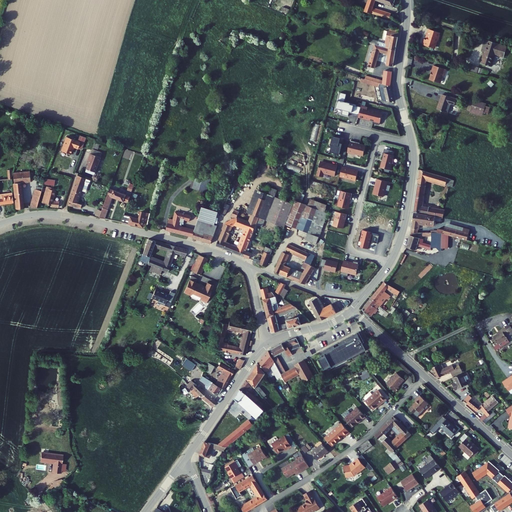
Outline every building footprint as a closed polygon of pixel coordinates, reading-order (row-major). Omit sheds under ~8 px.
[(393,3),(384,0),(366,0),(364,13),(386,21),(388,15),(375,10),(377,3),(391,8),(393,3)] [(371,26),(367,24),(361,42),(365,43),(371,26)] [(437,30),(428,27),(425,35),(426,35),(425,38),(424,38),(423,38),(423,39),(421,43),(432,46),(435,38),(437,37),(438,33),(436,32),(437,30)] [(385,38),(383,38),(383,41),(389,42),(387,48),(369,41),(368,45),(373,47),(394,54),(397,37),(385,34),(385,38)] [(478,61),(488,64),(492,52),(501,55),(504,45),(489,40),(485,38),(482,38),(480,45),(482,46),(481,49),(478,61)] [(390,71),(394,54),(373,47),(368,68),(374,69),(377,55),(385,58),(383,69),(390,71)] [(445,67),(432,63),(430,70),(430,71),(431,73),(429,74),(428,77),(437,80),(439,79),(441,74),(443,73),(445,67)] [(481,74),(483,69),(472,66),(471,71),(481,74)] [(391,75),(382,74),(383,83),(376,80),(374,83),(383,86),(390,89),(391,75)] [(390,89),(383,86),(387,105),(394,103),(390,89)] [(347,94),(341,92),(336,108),(343,110),(342,114),(349,117),(351,112),(352,112),(352,114),(359,116),(362,108),(350,105),(351,103),(345,102),(347,94)] [(437,108),(446,111),(449,103),(455,104),(457,98),(442,93),(437,108)] [(471,109),(483,113),(487,102),(474,98),(471,109)] [(368,108),(362,106),(362,108),(359,116),(359,117),(374,122),(373,124),(380,126),(383,114),(368,110),(368,108)] [(71,130),(66,144),(76,147),(78,140),(83,141),(83,140),(85,135),(71,130)] [(340,138),(333,136),(330,144),(332,144),(330,152),(339,155),(343,144),(339,143),(340,138)] [(366,146),(351,141),(347,153),(353,155),(354,154),(363,156),(366,146)] [(105,153),(94,149),(92,153),(94,154),(92,158),(89,164),(98,168),(105,153)] [(395,153),(384,150),(381,161),(382,161),(380,169),(389,172),(391,166),(392,167),(394,161),(393,161),(395,153)] [(331,166),(319,163),(316,175),(322,177),(322,173),(334,176),(337,166),(332,164),(331,166)] [(193,184),(208,189),(214,168),(199,164),(193,184)] [(287,164),(286,169),(300,172),(301,167),(287,164)] [(451,173),(423,165),(414,206),(437,211),(444,212),(447,204),(423,199),(429,175),(449,180),(451,173)] [(32,167),(15,168),(17,204),(25,204),(23,179),(33,178),(35,178),(34,175),(33,175),(32,167)] [(357,172),(342,167),(339,177),(355,181),(357,172)] [(89,174),(81,171),(71,201),(84,205),(85,201),(80,200),(83,191),(89,174)] [(89,174),(83,191),(86,193),(89,185),(91,184),(94,175),(89,174)] [(49,177),(43,175),(34,202),(41,202),(49,177)] [(0,178),(0,200),(15,199),(14,189),(0,190),(0,178)] [(58,185),(50,182),(44,200),(53,202),(52,204),(60,205),(62,198),(61,198),(60,199),(54,197),(58,185)] [(273,186),(263,182),(261,189),(256,187),(247,210),(252,212),(260,216),(273,186)] [(386,185),(375,182),(374,187),(375,188),(372,197),(382,200),(386,185)] [(133,193),(112,185),(106,202),(111,204),(115,194),(131,199),(133,193)] [(277,187),(273,186),(260,216),(285,226),(287,222),(295,202),(275,194),(277,187)] [(354,193),(343,191),(340,205),(349,207),(351,198),(352,199),(354,193)] [(310,204),(297,198),(295,202),(287,222),(302,228),(300,233),(306,235),(305,237),(319,242),(330,212),(327,210),(329,204),(312,198),(310,204)] [(107,215),(111,204),(106,202),(103,208),(101,214),(107,215)] [(219,210),(203,205),(199,219),(215,223),(219,210)] [(260,216),(252,212),(249,219),(238,215),(240,209),(236,207),(233,215),(234,216),(236,223),(247,228),(241,241),(237,239),(235,244),(226,240),(232,224),(227,221),(218,243),(244,254),(250,241),(260,216)] [(410,226),(416,227),(419,218),(434,220),(435,216),(437,211),(415,207),(410,226)] [(141,216),(125,213),(123,219),(144,224),(144,222),(148,222),(150,217),(151,210),(142,208),(141,216)] [(167,229),(194,236),(196,229),(180,225),(182,218),(191,220),(192,214),(177,210),(174,218),(170,217),(167,229)] [(348,214),(337,212),(334,226),(344,228),(345,218),(347,219),(348,214)] [(236,223),(234,216),(227,221),(232,224),(236,223)] [(468,235),(471,224),(446,218),(444,225),(436,225),(436,227),(437,227),(439,227),(468,235)] [(215,223),(199,219),(196,229),(194,236),(194,237),(212,241),(219,224),(215,223)] [(471,224),(468,235),(475,237),(478,227),(471,224)] [(410,226),(409,229),(423,232),(423,230),(429,230),(429,237),(423,236),(422,240),(428,241),(438,242),(439,227),(437,227),(436,227),(428,226),(416,227),(410,226)] [(423,232),(409,229),(406,241),(416,243),(417,239),(422,240),(423,236),(424,232),(423,232)] [(150,255),(148,260),(151,262),(162,266),(169,269),(177,250),(181,251),(183,245),(149,236),(144,251),(150,254),(151,251),(154,243),(169,248),(165,257),(164,260),(150,255)] [(310,249),(290,240),(287,247),(307,255),(303,264),(306,265),(304,269),(285,261),(289,250),(283,248),(275,269),(306,280),(315,264),(311,262),(317,251),(310,248),(310,249)] [(249,249),(252,242),(250,241),(244,254),(250,256),(252,250),(249,249)] [(200,250),(193,268),(202,271),(207,258),(205,257),(207,254),(200,250)] [(270,252),(265,250),(262,259),(267,261),(270,252)] [(150,254),(150,255),(164,260),(165,257),(151,251),(150,254)] [(325,260),(320,258),(318,265),(323,266),(322,268),(334,272),(337,262),(325,259),(325,260)] [(350,263),(341,261),(338,274),(345,276),(345,272),(354,274),(356,265),(355,265),(355,262),(351,261),(350,263)] [(160,271),(162,266),(151,262),(150,267),(160,271)] [(192,276),(191,276),(186,288),(193,291),(194,290),(203,293),(202,295),(209,298),(216,282),(209,279),(207,283),(206,285),(198,281),(198,279),(192,276)] [(385,276),(372,293),(381,300),(389,290),(384,286),(386,284),(397,290),(400,286),(390,281),(385,276)] [(275,290),(279,294),(286,287),(289,285),(283,282),(275,290)] [(286,287),(279,294),(283,297),(289,291),(286,287)] [(276,294),(273,289),(269,290),(262,292),(268,315),(276,312),(294,305),(295,304),(290,301),(279,305),(276,294)] [(173,298),(155,291),(151,301),(157,303),(156,305),(168,310),(173,298)] [(367,308),(371,310),(377,303),(381,306),(380,307),(383,309),(387,304),(381,300),(372,293),(363,304),(367,308)] [(316,296),(309,299),(320,319),(338,309),(335,302),(333,303),(333,302),(326,305),(320,294),(316,296)] [(295,308),(294,305),(276,312),(276,315),(295,308)] [(268,315),(271,330),(279,327),(278,323),(276,315),(276,312),(268,315)] [(300,314),(302,321),(310,319),(304,313),(300,314)] [(300,314),(287,318),(288,320),(289,325),(302,321),(300,314)] [(228,320),(220,318),(216,344),(247,351),(252,322),(229,317),(228,320)] [(511,332),(511,321),(501,328),(502,329),(493,335),(498,343),(498,342),(500,345),(509,340),(506,334),(509,332),(510,334),(511,332)] [(332,346),(320,352),(323,357),(317,360),(322,370),(325,369),(327,372),(349,360),(351,363),(361,358),(360,356),(366,353),(357,336),(348,340),(346,338),(340,342),(341,344),(333,349),(332,346)] [(271,350),(275,357),(285,350),(288,355),(289,354),(290,356),(292,355),(290,351),(301,347),(296,338),(285,342),(271,350)] [(269,352),(282,375),(285,374),(275,357),(271,350),(269,352)] [(259,362),(258,363),(265,371),(270,366),(278,380),(283,377),(282,375),(269,352),(259,362)] [(241,354),(237,362),(242,365),(246,357),(241,354)] [(198,369),(202,363),(200,362),(194,357),(190,355),(186,362),(198,369)] [(208,366),(210,363),(202,358),(202,359),(200,362),(202,363),(208,366)] [(217,362),(212,359),(208,366),(213,370),(217,362)] [(236,366),(223,359),(220,364),(226,367),(217,381),(225,385),(236,366)] [(283,377),(286,382),(299,375),(304,383),(314,378),(304,360),(294,366),(295,368),(285,374),(282,375),(283,377)] [(446,367),(444,362),(433,367),(438,377),(452,371),(454,376),(464,372),(460,362),(454,365),(453,363),(446,367)] [(247,381),(264,399),(266,397),(261,391),(265,387),(261,382),(263,380),(263,381),(265,379),(264,378),(265,376),(258,365),(247,381)] [(386,381),(395,389),(399,385),(398,384),(404,377),(396,370),(386,381)] [(453,384),(456,389),(469,383),(464,372),(454,377),(456,382),(453,384)] [(211,386),(210,387),(219,393),(223,386),(206,374),(204,378),(210,382),(209,384),(211,386)] [(511,387),(511,374),(511,375),(511,376),(509,377),(503,380),(510,389),(511,387)] [(219,398),(193,378),(189,382),(193,387),(192,388),(199,394),(201,392),(204,395),(214,403),(219,398)] [(245,382),(238,392),(253,404),(255,401),(249,396),(253,391),(245,382)] [(389,399),(381,389),(375,394),(368,400),(375,409),(385,401),(385,402),(389,399)] [(375,394),(373,391),(368,395),(367,397),(367,399),(368,400),(375,394)] [(254,418),(257,420),(263,412),(253,404),(238,392),(227,408),(232,411),(237,404),(254,418)] [(465,400),(469,403),(474,398),(470,394),(465,400)] [(480,417),(483,421),(491,414),(489,411),(483,404),(476,395),(474,398),(469,403),(477,411),(480,408),(485,413),(480,417)] [(494,395),(483,404),(489,411),(500,402),(494,395)] [(430,403),(421,396),(419,399),(420,399),(414,406),(411,410),(419,417),(427,409),(427,410),(430,406),(429,405),(430,403)] [(345,416),(352,425),(356,422),(362,417),(363,418),(366,415),(358,405),(351,411),(345,416)] [(343,413),(345,416),(351,411),(349,408),(343,413)] [(212,432),(214,433),(224,418),(223,416),(212,432)] [(384,467),(389,475),(404,465),(394,451),(413,434),(395,416),(381,430),(385,434),(393,427),(399,433),(402,430),(403,432),(401,435),(393,442),(388,436),(383,441),(389,447),(386,450),(395,460),(384,467)] [(254,418),(248,422),(253,427),(258,424),(256,421),(257,420),(254,418)] [(439,427),(452,437),(457,430),(454,428),(452,425),(446,419),(439,427)] [(326,436),(333,445),(344,435),(345,436),(351,431),(343,422),(326,436)] [(218,446),(226,447),(250,430),(245,424),(222,442),(218,446)] [(385,434),(381,430),(376,434),(383,441),(388,436),(385,434)] [(469,434),(465,431),(460,437),(464,440),(469,434)] [(287,448),(288,448),(294,444),(287,433),(274,441),(280,451),(284,448),(287,447),(287,448)] [(472,437),(469,434),(464,440),(460,445),(467,450),(465,453),(470,457),(472,454),(473,455),(474,453),(476,451),(478,452),(480,450),(478,448),(479,446),(476,444),(470,439),(471,438),(472,437)] [(360,448),(364,452),(374,444),(371,439),(360,448)] [(313,450),(320,458),(330,450),(324,441),(313,450)] [(218,446),(204,444),(199,455),(209,460),(213,450),(221,451),(226,447),(218,446)] [(305,453),(311,449),(307,444),(302,448),(305,453)] [(250,452),(245,455),(251,465),(268,454),(262,445),(256,448),(254,445),(248,449),(250,452)] [(284,465),(288,474),(297,469),(298,472),(304,468),(303,467),(311,463),(305,453),(284,465)] [(64,456),(42,454),(42,462),(55,464),(54,473),(62,474),(63,472),(63,464),(64,456)] [(442,468),(433,456),(426,461),(429,465),(421,471),(428,479),(433,475),(432,475),(436,472),(437,472),(442,468)] [(367,466),(359,457),(356,460),(356,461),(351,465),(350,465),(345,465),(346,472),(347,472),(348,476),(356,475),(361,470),(362,471),(367,466)] [(242,464),(238,458),(227,465),(234,476),(233,477),(235,481),(243,476),(246,475),(243,471),(242,471),(239,466),(242,464)] [(511,485),(486,460),(470,475),(475,480),(484,472),(504,495),(489,508),(493,511),(496,511),(511,501),(511,485)] [(270,497),(254,472),(232,486),(238,496),(243,493),(240,489),(252,482),(260,495),(243,505),(247,511),(270,497)] [(464,472),(453,480),(470,503),(475,499),(476,501),(468,507),(471,511),(478,511),(484,508),(483,505),(492,499),(485,489),(478,493),(464,472)] [(422,482),(416,473),(404,481),(410,489),(418,484),(419,485),(422,482)] [(461,492),(454,483),(450,487),(450,488),(448,490),(447,489),(443,493),(449,501),(456,497),(455,496),(461,492)] [(401,496),(395,487),(380,496),(386,505),(390,502),(390,501),(394,499),(395,499),(396,499),(401,496)] [(310,511),(321,506),(311,489),(304,492),(308,498),(307,502),(298,507),(301,511),(310,511)] [(369,503),(365,496),(361,499),(352,505),(357,511),(360,509),(361,511),(375,511),(371,506),(370,506),(368,504),(369,503)] [(438,511),(439,511),(431,499),(423,505),(427,511),(425,511),(438,511)]
